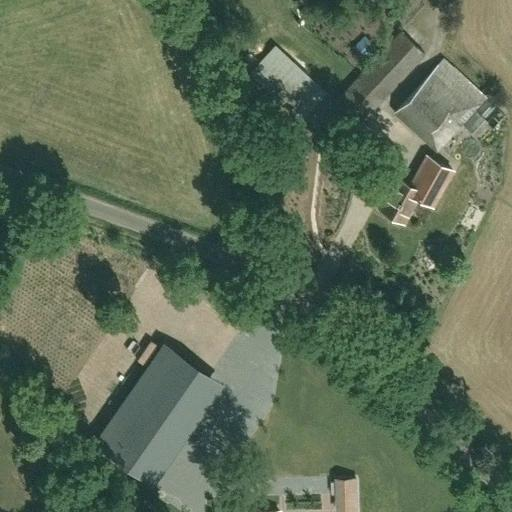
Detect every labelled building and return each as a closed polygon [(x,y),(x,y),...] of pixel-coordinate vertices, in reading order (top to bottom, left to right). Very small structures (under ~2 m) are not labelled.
[(359,124),(425,54),(400,31),(334,101),(359,124)] [(295,115),(320,87),(276,47),(251,74),(295,115)] [(436,151),(485,97),(443,59),(394,113),(436,151)] [(432,205),(451,169),(426,155),(410,184),(395,176),(378,208),(403,222),(417,197),(432,205)] [(227,336),(221,364),(239,368),(245,340),(227,336)] [(210,374),(163,342),(93,441),(140,474),(210,374)] [(44,477),(55,478),(57,462),(46,461),(44,477)] [(356,478),(336,478),(336,510),(357,510),(356,478)]
